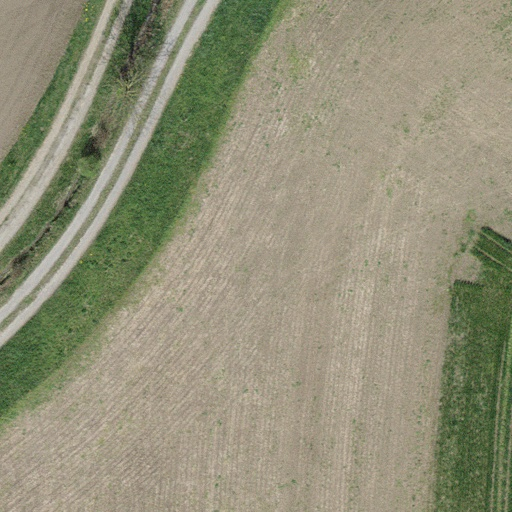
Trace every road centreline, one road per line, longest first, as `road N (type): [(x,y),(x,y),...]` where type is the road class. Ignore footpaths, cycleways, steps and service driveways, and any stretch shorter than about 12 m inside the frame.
road 1 (track): [(209,0),(103,203),(0,331)]
road 2 (track): [(124,0),(64,140),(0,231)]
